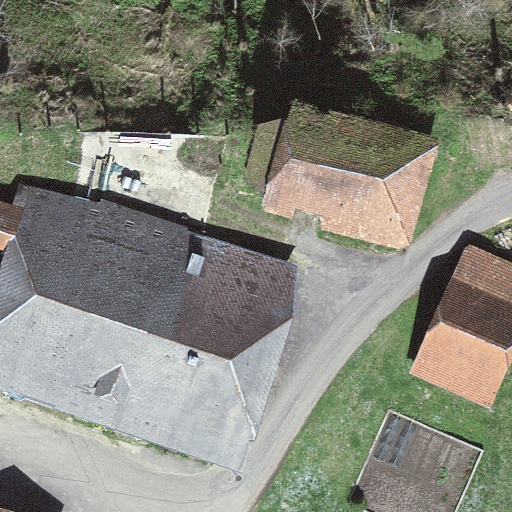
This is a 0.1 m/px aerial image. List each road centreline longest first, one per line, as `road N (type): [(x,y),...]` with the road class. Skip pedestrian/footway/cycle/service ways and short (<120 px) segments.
road 1 (track): [(228,511),(353,332),(447,236),(511,196)]
road 2 (track): [(0,434),(112,511)]
